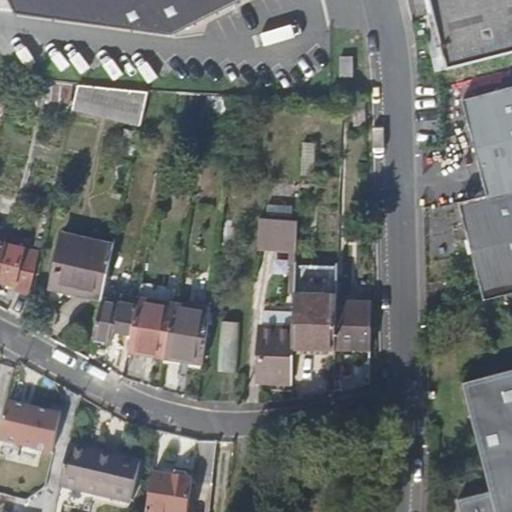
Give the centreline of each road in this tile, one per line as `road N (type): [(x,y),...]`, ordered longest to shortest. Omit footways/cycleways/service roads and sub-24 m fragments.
road 1 (unclassified): [(394,511),(399,395),(389,114),(372,0)]
road 2 (residential): [(316,407),(238,425),(190,422),(108,400),(0,341)]
